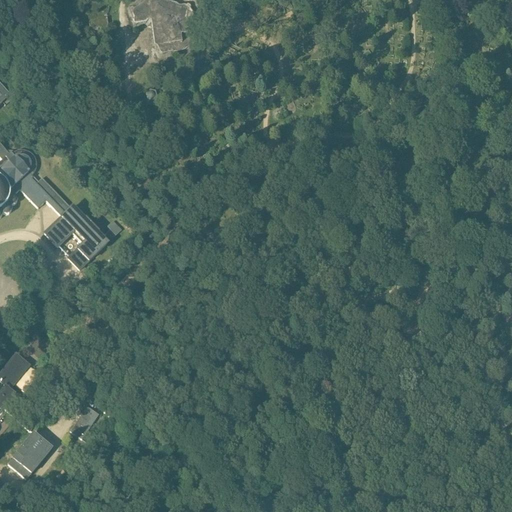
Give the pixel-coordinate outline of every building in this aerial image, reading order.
[(171,2),(165,1),(162,0),(145,0),(144,1),(135,8),(134,7),(133,7),(130,7),(129,9),(129,10),(131,15),(133,20),(135,24),(138,24),(144,23),(147,21),(149,20),(151,19),(151,21),(154,45),(166,44),(182,41),(181,35),(181,34),(183,33),(186,33),(191,30),(193,27),(194,22),(194,19),(193,16),(192,12),(191,9),(188,7),(186,6),(183,5),(180,5),(171,2)] [(0,160),(2,163),(8,156),(0,147),(0,106),(10,97),(0,87),(0,160)] [(146,95),(147,100),(153,102),(157,98),(155,92),(150,91),(146,95)] [(14,196),(20,192),(33,178),(32,177),(34,174),(36,170),(36,166),(36,163),(35,160),(33,158),(31,156),(28,153),(23,152),(19,152),(15,153),(12,155),(12,156),(10,154),(8,156),(2,163),(0,164),(0,220),(1,219),(2,216),(2,215),(6,217),(9,216),(11,214),(12,210),(11,208),(14,207),(16,204),(18,201),(17,199),(15,197),(14,196)] [(38,183),(33,178),(20,192),(21,193),(37,210),(46,203),(61,219),(44,236),(57,249),(74,233),(85,244),(68,260),(79,272),(107,245),(72,209),(71,210),(41,180),(38,183)] [(109,231),(106,234),(111,241),(121,231),(113,222),(107,228),(109,231)] [(0,374),(0,385),(4,388),(0,392),(0,414),(3,412),(9,417),(19,404),(14,400),(16,397),(11,393),(31,368),(15,355),(0,374)] [(66,402),(70,405),(82,389),(78,386),(66,402)] [(98,416),(87,409),(70,433),(81,441),(98,416)] [(28,416),(20,426),(29,434),(44,416),(39,413),(33,420),(28,416)] [(25,482),(52,450),(34,435),(33,437),(8,467),(25,482)]
